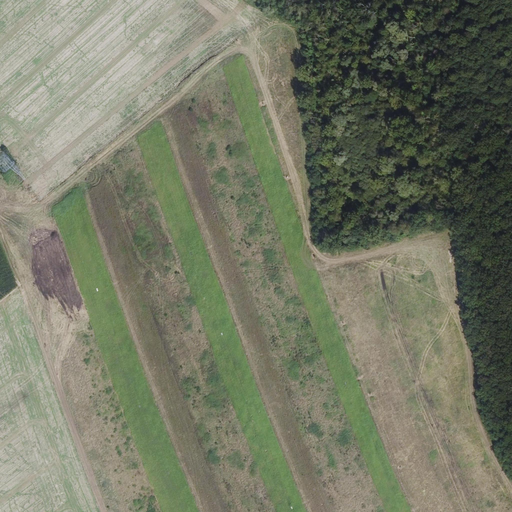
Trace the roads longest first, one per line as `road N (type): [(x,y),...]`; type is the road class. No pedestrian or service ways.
road 1 (track): [(0,195),(56,201),(237,47),(275,23),(290,30),(320,257),(332,265),(456,238),(479,420),(511,475)]
road 2 (track): [(103,511),(0,239)]
